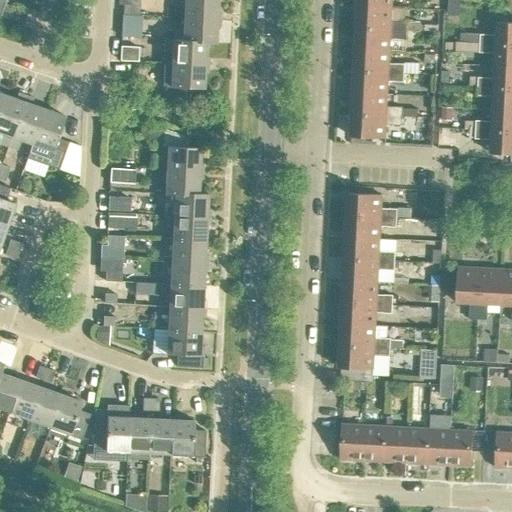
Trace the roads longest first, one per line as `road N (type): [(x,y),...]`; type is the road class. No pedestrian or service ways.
road 1 (residential): [(511,501),(331,491),(301,469),(315,153)]
road 2 (tertiary): [(249,511),(268,149)]
road 3 (residential): [(315,153),(322,0)]
road 4 (residential): [(13,324),(53,213),(86,212)]
road 5 (tertiary): [(268,149),(276,0)]
road 6 (residential): [(86,212),(79,347)]
road 7 (residential): [(202,383),(163,378),(79,347)]
road 8 (residential): [(86,212),(88,84)]
road 9 (residential): [(315,153),(438,158)]
